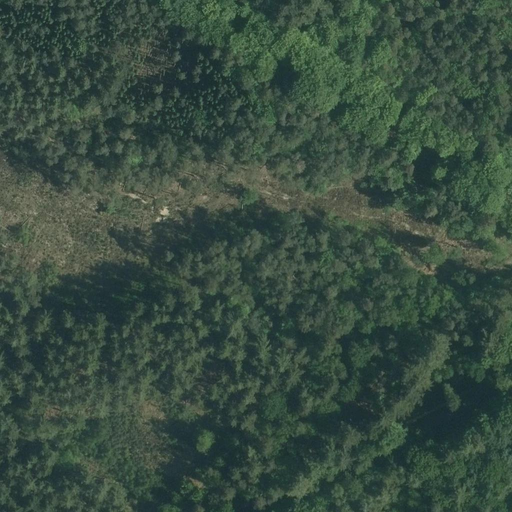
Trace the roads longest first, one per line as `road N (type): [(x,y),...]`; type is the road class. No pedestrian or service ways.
road 1 (track): [(492,180),(202,0)]
road 2 (tertiary): [(261,511),(511,383)]
